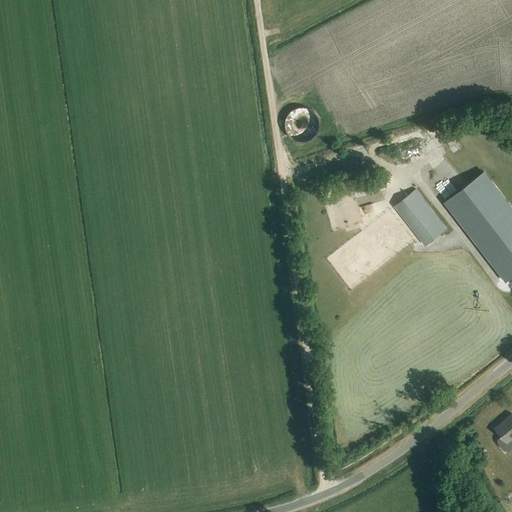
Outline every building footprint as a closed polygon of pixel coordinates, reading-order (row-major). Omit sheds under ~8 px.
[(362,70),(378,64),(375,56),(359,63),(362,70)] [(511,209),(483,172),(445,202),(507,281),(511,277),(511,209)] [(416,190),(396,204),(427,244),(446,229),(416,190)] [(511,398),(501,403),(505,413),(511,410),(511,398)] [(511,414),(495,428),(502,436),(499,437),(498,440),(498,443),(499,445),(502,450),(505,451),(508,452),(510,450),(511,448),(511,414)]
